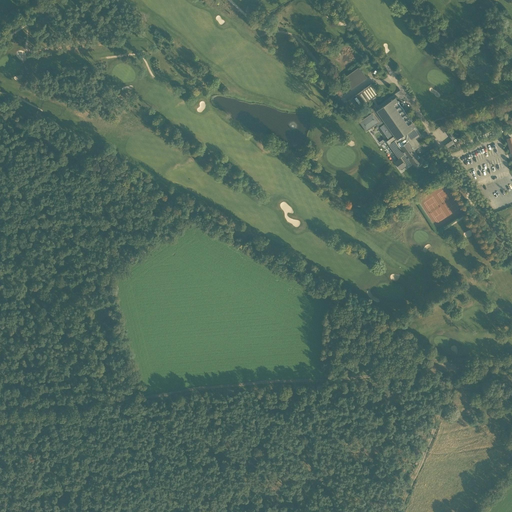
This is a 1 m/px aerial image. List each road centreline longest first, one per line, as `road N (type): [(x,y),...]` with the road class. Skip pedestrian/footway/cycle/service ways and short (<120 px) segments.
road 1 (track): [(452,367),(32,132)]
road 2 (track): [(175,392),(452,367)]
road 3 (unclassified): [(511,248),(392,76)]
road 4 (track): [(400,511),(452,367)]
road 5 (track): [(34,404),(175,392)]
